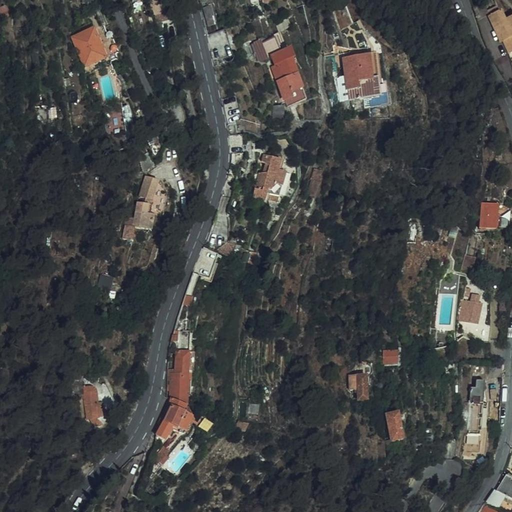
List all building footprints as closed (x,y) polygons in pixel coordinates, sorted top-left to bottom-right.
[(156,0),(144,0),(149,9),(159,5),(156,0)] [(162,0),(156,0),(159,5),(149,9),(151,15),(168,8),(162,0)] [(206,3),(197,4),(199,14),(208,12),(206,3)] [(495,5),(483,10),(490,25),(493,24),(506,55),(511,52),(511,8),(499,14),(495,5)] [(97,19),(67,30),(70,37),(77,59),(97,52),(108,48),(111,47),(103,25),(100,26),(97,19)] [(265,49),(269,60),(270,62),(272,61),(275,60),(280,72),(290,68),(285,52),(287,51),(283,42),(275,46),(270,31),(257,35),(263,50),(265,49)] [(253,35),(244,38),(250,56),(258,53),(260,52),(254,36),(253,35)] [(219,45),(217,48),(218,52),(219,54),(222,55),(224,55),(228,53),(229,49),(228,46),(226,44),(223,44),(219,45)] [(361,45),(336,49),(343,90),(368,86),(361,45)] [(97,52),(77,59),(79,67),(100,59),(97,52)] [(281,100),(288,98),(289,98),(287,93),(297,90),(290,68),(280,72),(277,73),(272,75),(281,100)] [(216,95),(221,118),(234,115),(229,92),(216,95)] [(94,98),(99,127),(118,124),(114,97),(113,94),(94,98)] [(146,124),(139,126),(143,136),(150,134),(146,124)] [(224,130),(224,148),(225,149),(236,148),(235,128),(224,130)] [(250,184),(259,186),(275,190),(282,167),(277,165),(280,155),(258,148),(255,156),(262,161),(259,168),(254,169),(250,184)] [(143,225),(147,210),(143,209),(145,199),(144,199),(152,178),(139,173),(130,197),(124,221),(143,225)] [(306,177),(300,190),(308,194),(314,181),(306,177)] [(275,190),(259,186),(257,192),(273,197),(275,190)] [(494,197),(495,193),(479,189),(473,214),(487,217),(502,220),(506,201),(494,197)] [(228,257),(232,248),(222,242),(218,252),(228,257)] [(459,250),(453,263),(464,266),(468,251),(459,248),(459,250)] [(99,285),(111,289),(115,276),(102,272),(99,285)] [(454,313),(462,314),(465,302),(472,304),(474,296),(466,294),(459,293),(454,313)] [(390,349),(391,345),(377,345),(376,357),(390,357),(390,349)] [(176,354),(175,371),(188,372),(188,354),(176,354)] [(437,374),(455,373),(456,356),(436,358),(437,374)] [(360,369),(351,370),(344,370),(344,384),(349,384),(349,387),(352,387),(352,394),(361,394),(360,369)] [(188,372),(175,371),(175,375),(172,375),(171,388),(171,395),(171,397),(186,405),(187,404),(187,402),(187,393),(187,378),(188,372)] [(76,372),(67,374),(70,386),(76,385),(79,399),(89,396),(87,385),(86,382),(84,379),(81,378),(77,379),(76,372)] [(466,380),(460,428),(474,429),(476,410),(480,410),(482,391),(478,390),(480,374),(471,372),(470,381),(466,380)] [(89,396),(79,399),(82,414),(86,414),(87,416),(89,418),(91,418),(94,418),(96,416),(97,413),(94,395),(89,396)] [(156,434),(154,442),(159,444),(169,426),(170,427),(180,432),(185,429),(191,416),(184,413),(185,411),(183,409),(186,405),(171,397),(166,407),(168,408),(161,425),(156,434)] [(244,399),(242,414),(249,417),(251,401),(244,399)] [(168,408),(166,407),(165,406),(157,423),(161,425),(168,408)] [(391,407),(380,409),(384,435),(395,433),(391,407)] [(199,422),(203,419),(201,415),(198,408),(198,409),(193,412),(196,418),(199,422)] [(230,417),(228,423),(235,425),(238,416),(231,414),(230,417)] [(211,424),(203,419),(199,422),(196,426),(205,431),(211,424)] [(164,446),(154,459),(160,464),(170,451),(164,446)] [(493,493),(488,501),(496,504),(499,497),(502,499),(500,503),(510,509),(511,506),(511,478),(505,475),(494,493),(493,493)]
